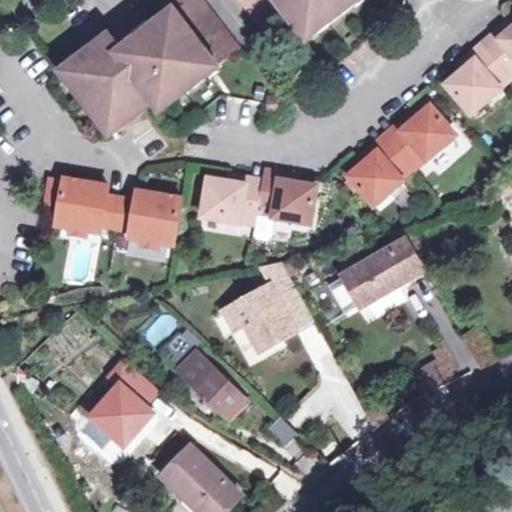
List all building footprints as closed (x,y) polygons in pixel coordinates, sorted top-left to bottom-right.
[(239,50),(200,0),(164,0),(174,12),(153,29),(143,37),(144,44),(137,50),(136,48),(131,48),(121,55),(119,50),(122,46),(119,43),(113,35),(68,69),(115,129),(164,92),(172,103),(206,76),(200,65),(209,58),(216,68),(239,50)] [(240,0),(263,30),(289,13),(302,28),(311,22),(317,31),(354,4),(351,0),(240,0)] [(153,29),(146,22),(119,43),(122,46),(119,50),(121,55),(131,48),(136,48),(137,50),(144,44),(143,37),(153,29)] [(511,26),(508,22),(493,36),(498,43),(488,52),(509,75),(511,72),(511,26)] [(493,36),(482,45),(488,52),(498,43),(493,36)] [(488,52),(482,45),(458,66),(464,73),(488,52)] [(498,84),(509,75),(488,52),(464,73),(448,86),(474,114),(502,90),(498,84)] [(502,90),(511,81),(511,79),(509,75),(498,84),(502,90)] [(279,99),(267,99),(267,115),(279,115),(279,99)] [(418,120),(391,143),(411,166),(422,157),(427,162),(457,136),(432,107),(418,120)] [(386,137),(391,143),(418,120),(412,114),(386,137)] [(391,143),(386,137),(360,159),(366,165),(391,143)] [(400,177),(411,166),(391,143),(366,165),(351,178),(375,206),(404,182),(400,177)] [(416,171),(427,162),(422,157),(411,166),(416,171)] [(404,182),(416,171),(411,166),(400,177),(404,182)] [(265,172),(264,180),(298,185),(299,178),(265,172)] [(229,177),(228,183),(262,189),(264,182),(229,177)] [(93,186),(50,180),(45,211),(60,213),(57,229),(87,234),(88,227),(102,229),(117,231),(123,198),(108,195),(96,193),(97,189),(93,186)] [(228,183),(209,180),(203,218),(241,224),(242,218),(257,221),(259,211),(262,189),(228,183)] [(298,185),(264,180),(264,182),(262,189),(259,211),(274,213),(273,220),(311,225),(317,188),(298,185)] [(97,186),(97,189),(96,193),(108,195),(109,188),(97,186)] [(157,197),(138,193),(136,200),(152,203),(153,199),(157,197)] [(136,200),(123,198),(117,231),(132,234),(147,236),(145,244),(174,249),(182,201),(157,197),(153,199),(152,203),(136,200)] [(270,246),(273,220),(274,213),(259,211),(257,221),(256,227),(254,244),(270,246)] [(241,224),(256,227),(257,221),(242,218),(241,224)] [(101,236),(102,229),(88,227),(87,234),(101,236)] [(428,273),(404,231),(395,234),(401,245),(347,278),(349,281),(364,306),(366,309),(428,273)] [(147,236),(132,234),(130,241),(145,244),(147,236)] [(285,262),(263,266),(273,285),(227,309),(238,328),(248,322),(255,335),(266,330),(274,345),(299,332),(298,329),(288,311),(306,301),(285,262)] [(350,315),(364,306),(349,281),(334,290),(350,315)] [(298,329),(315,319),(306,301),(288,311),(298,329)] [(485,329),(466,339),(482,369),(502,359),(485,329)] [(266,330),(255,335),(263,351),(274,345),(266,330)] [(186,332),(159,355),(170,367),(197,344),(186,332)] [(250,403),(201,355),(184,373),(211,400),(207,405),(218,416),(222,411),(233,421),(250,403)] [(419,384),(405,392),(411,404),(430,393),(462,378),(450,355),(415,377),(419,384)] [(29,376),(21,367),(14,375),(21,383),(29,376)] [(288,446),(299,434),(283,417),(271,429),(288,446)] [(229,511),(244,496),(193,447),(164,477),(199,511),(229,511)]
